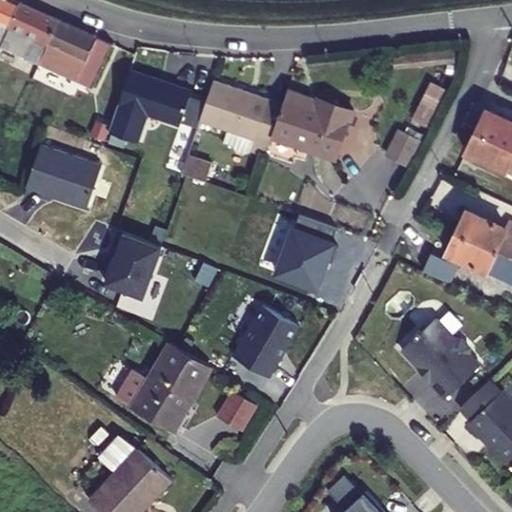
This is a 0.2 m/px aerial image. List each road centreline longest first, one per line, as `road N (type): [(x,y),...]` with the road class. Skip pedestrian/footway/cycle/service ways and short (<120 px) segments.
road 1 (residential): [(486,17),(216,37),(121,22),(65,0)]
road 2 (residential): [(414,193),(298,392)]
road 3 (residential): [(414,193),(478,76),(486,17)]
road 4 (residential): [(472,511),(387,426),(352,416),(328,424)]
